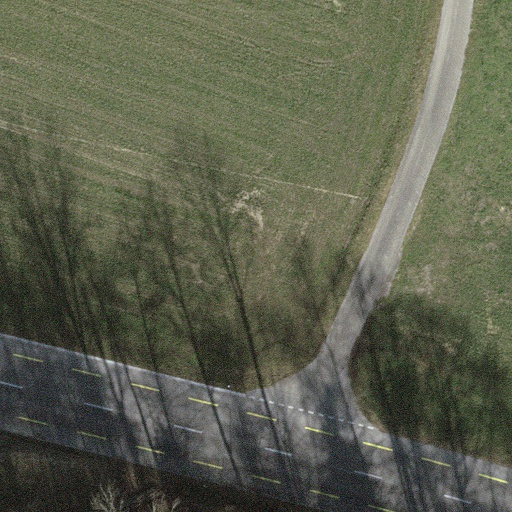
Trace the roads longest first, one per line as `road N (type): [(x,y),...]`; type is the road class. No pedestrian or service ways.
road 1 (track): [(460,0),(456,57),(376,286),(276,470)]
road 2 (tertiary): [(0,385),(416,511)]
